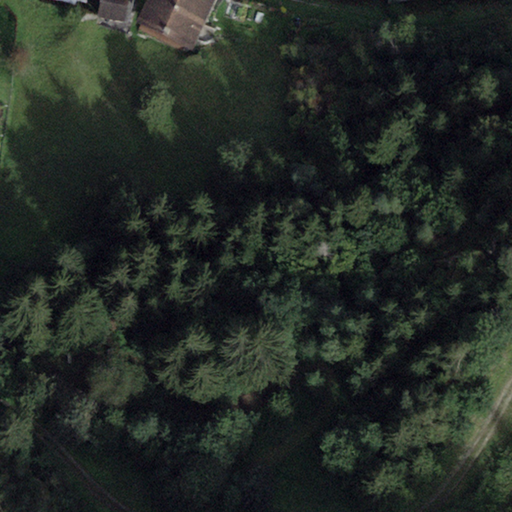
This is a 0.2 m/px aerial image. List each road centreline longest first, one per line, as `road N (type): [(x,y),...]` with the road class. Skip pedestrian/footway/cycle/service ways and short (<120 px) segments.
road 1 (track): [(0,402),(55,445),(102,500),(128,511)]
road 2 (track): [(432,511),(511,402)]
